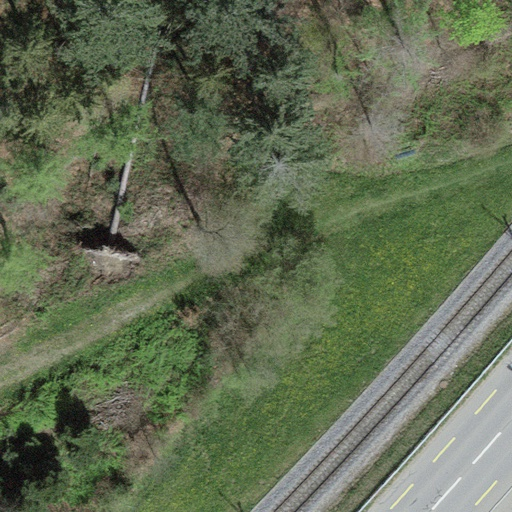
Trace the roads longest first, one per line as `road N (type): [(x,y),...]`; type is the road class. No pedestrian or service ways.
road 1 (track): [(511,136),(0,380)]
road 2 (secondary): [(511,419),(431,511)]
